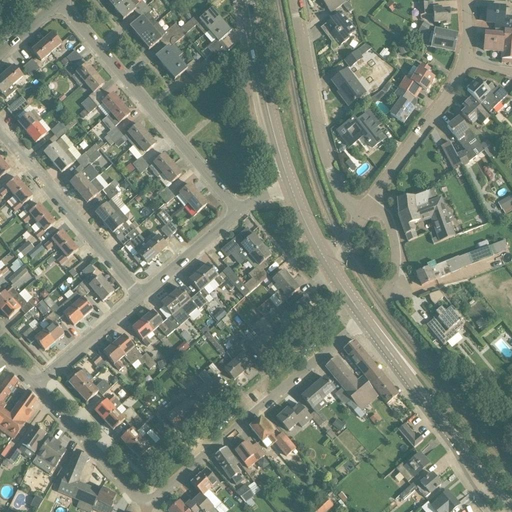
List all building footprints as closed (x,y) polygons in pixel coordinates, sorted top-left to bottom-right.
[(114,9),(124,0),(110,0),(111,1),(109,3),(114,9)] [(126,19),(134,12),(137,15),(147,7),(142,2),(139,4),(135,0),(124,0),(114,9),(119,15),(122,13),(126,19)] [(345,3),(342,0),(322,0),(319,3),(322,7),(324,5),(331,15),(345,3)] [(397,8),(391,1),(386,6),(392,13),(397,8)] [(427,3),(419,4),(420,16),(433,15),(434,24),(442,23),(442,26),(451,25),(450,10),(441,11),(441,9),(428,10),(427,3)] [(132,26),(137,31),(134,33),(139,39),(152,29),(157,24),(149,15),(151,13),(147,7),(137,15),(140,19),(132,26)] [(495,30),(511,30),(511,9),(487,8),(486,23),(496,23),(495,30)] [(188,24),(180,30),(185,36),(193,29),(196,27),(204,36),(209,32),(221,22),(216,16),(217,15),(212,9),(200,19),(197,16),(188,24)] [(327,35),(329,38),(329,39),(330,39),(331,39),(332,38),(333,40),(332,46),(335,50),(345,42),(343,40),(354,32),(341,15),(326,26),(330,30),(327,33),(326,34),(326,35),(327,35)] [(211,66),(228,51),(220,42),(228,35),(224,30),(226,28),(221,22),(209,32),(216,41),(207,49),(212,55),(206,60),(211,66)] [(433,29),(424,23),(418,32),(427,38),(433,29)] [(172,37),(180,30),(175,25),(168,32),(165,34),(157,24),(152,29),(139,39),(145,45),(144,46),(149,51),(160,41),(163,45),(172,37)] [(185,36),(180,30),(172,37),(163,45),(166,49),(158,56),(162,61),(160,63),(166,69),(177,59),(182,55),(174,45),(177,43),(185,36)] [(511,30),(495,30),(495,35),(485,34),(484,51),(503,53),(502,64),(508,64),(508,66),(511,66),(511,30)] [(457,35),(436,31),(434,40),(432,47),(454,52),(457,35)] [(42,43),(51,54),(61,45),(52,35),(42,43)] [(51,54),(42,43),(32,52),(41,62),(51,54)] [(344,61),(350,69),(363,59),(361,57),(371,50),(366,45),(344,61)] [(401,56),(408,53),(405,46),(398,48),(401,56)] [(67,59),(71,63),(79,56),(75,52),(67,59)] [(79,56),(71,63),(75,68),(83,61),(79,56)] [(61,63),(65,67),(70,63),(66,59),(61,63)] [(185,68),(177,59),(166,69),(171,75),(173,73),(177,78),(185,72),(194,81),(211,66),(206,60),(200,65),(198,63),(196,65),(193,61),(185,68)] [(32,61),(27,65),(34,73),(39,69),(32,61)] [(34,73),(27,65),(23,69),(30,77),(34,73)] [(86,65),(76,74),(71,78),(80,88),(85,84),(95,75),(86,65)] [(399,89),(414,98),(413,97),(419,87),(427,92),(434,80),(428,76),(429,75),(428,74),(430,70),(422,65),(411,82),(407,78),(399,89)] [(3,77),(12,86),(22,78),(13,68),(3,77)] [(349,108),(367,94),(348,70),(332,82),(344,98),(342,99),(349,108)] [(85,84),(93,94),(104,85),(95,75),(85,84)] [(16,91),(12,86),(3,77),(0,79),(0,92),(6,100),(14,93),(16,91)] [(490,114),(501,103),(507,96),(499,87),(495,92),(493,90),(493,89),(487,83),(483,87),(477,81),(467,91),(490,114)] [(381,92),(367,102),(372,108),(386,95),(386,94),(391,86),(388,83),(381,92)] [(401,100),(391,115),(403,125),(414,110),(408,106),(414,98),(399,89),(394,96),(401,100)] [(66,98),(62,95),(58,99),(62,103),(66,98)] [(102,104),(111,114),(121,105),(112,95),(102,104)] [(8,109),(12,114),(26,103),(22,98),(8,109)] [(81,105),(85,110),(93,103),(89,98),(81,105)] [(489,119),(484,114),(470,98),(464,106),(467,109),(463,114),(473,124),(476,122),(481,127),(489,119)] [(29,107),(26,103),(12,114),(16,118),(29,107)] [(93,103),(85,110),(89,115),(97,108),(93,103)] [(121,105),(111,114),(107,118),(115,128),(130,115),(121,105)] [(337,133),(349,148),(364,137),(369,142),(367,143),(372,150),(384,140),(376,129),(382,125),(377,119),(368,108),(362,113),(365,117),(355,125),(352,121),(337,133)] [(42,121),(33,111),(20,123),(18,124),(27,134),(37,125),(42,121)] [(85,111),(79,115),(83,120),(88,115),(85,111)] [(475,140),(468,130),(459,118),(447,128),(464,149),(475,140)] [(65,128),(55,137),(59,142),(44,154),(53,164),(68,151),(69,150),(60,140),(68,134),(67,133),(77,124),(74,120),(65,128)] [(55,137),(65,128),(62,125),(61,126),(60,124),(50,132),(55,137)] [(46,135),(37,125),(27,134),(36,144),(46,135)] [(115,145),(121,140),(124,144),(127,141),(133,148),(136,144),(147,136),(138,126),(124,137),(123,137),(119,133),(108,144),(110,147),(114,144),(115,145)] [(108,144),(119,133),(115,128),(106,135),(107,136),(104,139),(108,144)] [(141,157),(145,154),(155,146),(147,136),(136,144),(133,148),(141,157)] [(490,159),(491,158),(496,154),(486,141),(482,145),(480,146),(490,159)] [(441,147),(454,172),(462,168),(463,167),(457,155),(456,155),(449,143),(441,147)] [(80,167),(97,153),(100,150),(95,145),(76,162),(80,167)] [(469,164),(468,163),(476,157),(469,147),(463,152),(457,155),(463,167),(469,164)] [(68,151),(53,164),(61,174),(72,165),(76,161),(68,151)] [(87,169),(101,158),(101,157),(97,153),(80,167),(85,172),(70,184),(78,194),(89,186),(95,180),(87,169)] [(154,164),(149,168),(149,169),(157,179),(162,174),(172,166),(164,156),(154,164)] [(132,166),(137,171),(145,163),(141,158),(132,166)] [(0,179),(10,171),(2,162),(0,163),(0,179)] [(149,168),(145,163),(137,171),(140,175),(149,169),(149,168)] [(135,170),(130,164),(124,170),(129,175),(135,170)] [(172,166),(162,174),(171,185),(181,176),(172,166)] [(0,197),(1,197),(2,198),(4,197),(8,202),(9,202),(14,197),(24,188),(16,179),(0,192),(0,197)] [(104,190),(95,180),(89,186),(78,194),(87,204),(97,196),(102,192),(106,197),(115,190),(115,189),(119,186),(115,181),(104,190)] [(188,205),(198,196),(190,186),(179,195),(188,205)] [(24,188),(14,197),(9,202),(13,207),(11,209),(15,213),(33,198),(24,188)] [(158,196),(162,201),(171,193),(167,189),(166,188),(166,189),(158,196)] [(399,216),(406,236),(415,232),(412,225),(420,222),(420,224),(431,220),(437,237),(432,240),(434,245),(455,236),(449,220),(450,219),(452,218),(452,215),(451,213),(450,211),(447,211),(446,212),(445,209),(443,209),(440,201),(437,202),(433,188),(430,192),(427,205),(399,216)] [(115,190),(106,197),(110,202),(106,206),(96,214),(104,224),(114,216),(119,211),(111,201),(119,194),(115,190)] [(415,198),(397,200),(399,216),(427,205),(430,192),(429,193),(415,198)] [(175,198),(171,193),(162,201),(166,205),(175,198)] [(207,206),(198,196),(188,205),(197,215),(207,206)] [(502,211),(511,205),(511,201),(510,197),(498,204),(502,211)] [(32,218),(37,224),(47,215),(39,206),(21,221),(25,225),(32,218)] [(116,239),(120,243),(128,237),(135,231),(138,228),(135,223),(129,228),(125,224),(128,222),(119,211),(114,216),(104,224),(113,235),(121,227),(125,231),(124,232),(116,239)] [(166,227),(170,223),(172,221),(164,211),(157,217),(166,227)] [(55,225),(47,215),(37,224),(42,229),(34,236),(38,240),(55,225)] [(170,223),(166,227),(172,235),(177,231),(170,223)] [(172,235),(166,227),(161,231),(168,239),(172,235)] [(227,258),(230,255),(239,266),(245,261),(250,257),(262,247),(257,241),(257,240),(255,242),(252,238),(254,236),(253,236),(247,230),(221,252),(227,258)] [(128,237),(120,243),(124,248),(126,246),(128,248),(131,246),(138,255),(134,259),(139,266),(144,262),(147,265),(157,257),(146,245),(135,231),(128,237)] [(55,245),(60,251),(70,242),(62,232),(44,247),(48,251),(55,245)] [(167,248),(157,236),(146,245),(157,257),(167,248)] [(27,254),(34,248),(28,242),(15,253),(21,260),(27,254)] [(70,242),(60,251),(64,256),(57,262),(61,266),(78,251),(70,242)] [(44,250),(40,244),(34,248),(27,254),(32,260),(44,250)] [(235,276),(249,294),(268,277),(263,271),(268,267),(264,262),(271,257),(271,256),(269,258),(266,254),(267,253),(267,252),(262,247),(250,257),(259,267),(248,276),(252,279),(244,286),(235,276)] [(460,269),(492,257),(489,247),(484,249),(465,256),(447,263),(449,269),(450,269),(451,269),(451,268),(458,265),(460,269)] [(10,269),(13,273),(23,265),(18,260),(12,265),(13,266),(10,269)] [(451,274),(450,269),(449,269),(447,263),(437,267),(435,263),(434,263),(435,266),(416,274),(422,287),(451,274)] [(235,288),(229,281),(222,273),(218,277),(207,265),(198,273),(209,286),(214,281),(222,290),(226,287),(231,292),(235,288)] [(90,266),(82,273),(87,279),(95,272),(90,266)] [(0,278),(8,271),(5,267),(0,271),(0,278)] [(28,272),(23,267),(9,281),(13,286),(28,272)] [(38,269),(34,273),(38,277),(42,273),(38,269)] [(73,270),(69,274),(73,279),(77,276),(73,270)] [(275,285),(280,291),(291,281),(283,272),(266,287),(269,290),(275,285)] [(189,281),(199,293),(194,297),(203,307),(207,303),(205,300),(209,297),(203,290),(209,286),(198,273),(189,281)] [(235,276),(229,281),(235,288),(244,299),(249,294),(235,276)] [(92,285),(87,279),(79,286),(87,295),(92,291),(102,303),(114,293),(109,288),(100,278),(92,285)] [(274,296),(279,302),(282,305),(299,290),(291,281),(280,291),(274,296)] [(71,293),(74,296),(68,301),(83,319),(93,311),(83,299),(87,295),(79,286),(71,293)] [(0,311),(1,312),(18,296),(10,287),(0,296),(0,311)] [(170,297),(181,309),(186,305),(191,311),(195,316),(200,312),(198,310),(203,307),(194,297),(190,301),(180,289),(170,297)] [(26,303),(32,299),(25,290),(20,294),(26,303)] [(40,295),(44,300),(49,296),(45,291),(40,295)] [(444,298),(439,292),(429,295),(431,301),(435,306),(444,298)] [(26,316),(28,313),(36,307),(37,306),(31,299),(27,303),(26,304),(18,296),(1,312),(9,321),(20,310),(26,316)] [(189,319),(181,309),(170,297),(161,305),(171,317),(167,320),(175,331),(189,319)] [(310,303),(306,298),(287,314),(300,329),(316,315),(315,315),(307,306),(310,303)] [(50,310),(58,320),(63,316),(73,328),(83,319),(68,301),(59,309),(56,305),(50,310)] [(42,302),(37,306),(36,307),(43,316),(50,310),(42,302)] [(457,332),(466,325),(452,308),(451,309),(443,315),(441,313),(434,319),(434,320),(427,326),(443,346),(458,334),(457,332)] [(227,315),(222,310),(213,318),(218,323),(227,315)] [(263,318),(268,324),(278,316),(273,310),(268,314),(265,310),(260,314),(263,318)] [(142,321),(152,333),(158,328),(164,334),(167,338),(175,331),(167,320),(162,324),(152,312),(142,321)] [(64,336),(54,324),(49,318),(44,321),(39,326),(44,333),(54,344),(64,336)] [(269,332),(272,329),(268,324),(263,318),(255,325),(264,336),(259,340),(269,351),(278,343),(269,332)] [(480,330),(486,325),(482,319),(475,324),(480,330)] [(146,338),(152,333),(142,321),(132,330),(147,348),(152,344),(146,338)] [(44,333),(39,326),(29,334),(27,332),(22,336),(30,345),(35,341),(44,352),(54,344),(44,333)] [(200,332),(204,336),(209,331),(206,327),(200,332)] [(247,337),(248,339),(244,342),(260,360),(269,351),(259,340),(252,332),(247,337)] [(218,345),(208,333),(204,337),(222,357),(226,354),(221,349),(218,345)] [(184,340),(187,344),(192,340),(188,336),(184,340)] [(124,337),(114,345),(124,357),(132,366),(138,361),(142,366),(144,364),(150,371),(156,366),(146,354),(142,357),(139,355),(124,337)] [(343,350),(354,364),(365,355),(353,341),(353,342),(343,350)] [(233,363),(243,374),(252,366),(242,354),(246,351),(238,342),(231,348),(239,358),(233,363)] [(118,362),(124,357),(114,345),(104,354),(119,372),(123,369),(118,362)] [(365,355),(354,364),(365,377),(376,368),(365,355)] [(100,372),(107,366),(98,357),(92,363),(100,372)] [(345,394),(351,401),(357,409),(360,412),(378,398),(363,380),(357,385),(335,359),(325,367),(343,388),(341,390),(345,395),(345,394)] [(165,361),(157,363),(160,371),(167,369),(165,361)] [(222,361),(218,364),(234,382),(243,374),(233,363),(227,367),(222,361)] [(376,368),(365,377),(372,386),(371,386),(376,391),(387,382),(376,368)] [(68,384),(77,394),(89,383),(93,380),(84,370),(68,384)] [(210,371),(206,374),(204,371),(198,377),(205,386),(216,398),(226,389),(210,371)] [(0,430),(1,431),(11,417),(3,411),(6,406),(2,403),(18,381),(11,375),(0,389),(0,430)] [(313,388),(323,400),(331,393),(334,391),(324,379),(313,388)] [(102,397),(111,389),(104,381),(94,389),(89,383),(77,394),(87,404),(98,393),(102,397)] [(387,382),(376,391),(387,405),(398,395),(387,382)] [(194,385),(190,388),(205,406),(216,398),(205,386),(199,391),(194,385)] [(191,398),(183,388),(178,392),(181,396),(177,399),(183,405),(177,411),(171,404),(171,405),(187,422),(197,414),(187,402),(191,398)] [(301,398),(312,410),(323,400),(313,388),(301,398)] [(346,405),(351,401),(345,394),(345,395),(341,390),(336,393),(346,405)] [(14,440),(33,413),(29,410),(37,400),(28,392),(28,393),(11,417),(1,431),(14,440)] [(104,422),(115,411),(122,406),(112,396),(95,412),(104,422)] [(351,401),(346,405),(351,407),(354,411),(357,409),(351,401)] [(161,422),(169,432),(174,428),(177,431),(187,422),(171,405),(156,418),(161,422)] [(277,420),(288,432),(297,424),(302,429),(312,419),(310,417),(299,405),(298,406),(299,407),(291,414),(287,410),(277,420)] [(130,408),(120,417),(115,411),(104,422),(113,432),(124,422),(128,426),(137,417),(130,408)] [(364,416),(360,412),(357,409),(354,411),(360,419),(364,416)] [(314,413),(310,417),(312,419),(319,428),(324,423),(314,413)] [(375,415),(370,420),(375,426),(380,422),(375,415)] [(267,450),(275,444),(278,441),(276,439),(261,420),(261,419),(249,428),(267,450)] [(337,420),(332,426),(341,432),(345,426),(337,420)] [(163,438),(169,432),(161,422),(154,428),(163,438)] [(130,450),(141,439),(136,433),(142,428),(138,424),(120,440),(130,450)] [(404,426),(398,431),(414,449),(423,442),(418,436),(415,438),(404,426)] [(35,428),(22,446),(34,455),(41,444),(40,443),(46,435),(35,428)] [(151,430),(147,434),(156,444),(160,440),(151,430)] [(282,434),(276,439),(278,441),(275,444),(286,458),(295,450),(282,434)] [(146,435),(141,439),(130,450),(139,460),(155,445),(146,435)] [(50,438),(37,458),(33,463),(49,475),(54,469),(65,453),(56,447),(58,444),(50,438)] [(264,460),(267,458),(265,456),(257,445),(252,449),(247,443),(235,453),(248,469),(262,458),(264,460)] [(1,456),(5,458),(12,448),(8,445),(1,456)] [(215,457),(232,480),(236,487),(244,481),(240,474),(240,473),(231,462),(234,459),(225,448),(215,457)] [(13,465),(21,454),(18,452),(13,449),(6,459),(6,460),(11,464),(13,465)] [(93,509),(96,502),(100,494),(76,484),(87,459),(75,454),(67,471),(68,472),(59,492),(58,493),(73,500),(73,499),(80,502),(77,508),(77,509),(83,511),(91,511),(92,510),(93,509)] [(396,470),(408,483),(428,465),(419,455),(405,468),(402,464),(396,470)] [(213,490),(219,484),(206,470),(198,477),(197,477),(195,479),(195,480),(190,485),(201,496),(213,509),(220,502),(213,495),(211,496),(207,493),(211,489),(213,490)] [(432,475),(420,485),(424,489),(420,493),(425,499),(441,485),(432,475)] [(327,482),(332,487),(338,482),(334,477),(327,482)] [(262,483),(258,478),(254,482),(261,491),(268,486),(264,481),(262,483)] [(399,496),(402,499),(404,501),(417,489),(416,488),(413,484),(399,496)] [(236,493),(245,504),(254,498),(246,486),(236,493)] [(93,509),(92,510),(95,511),(111,511),(113,509),(111,508),(114,504),(113,504),(116,497),(109,493),(110,493),(102,489),(100,494),(96,502),(93,509)] [(451,511),(458,506),(447,493),(431,506),(435,511),(451,511)] [(314,502),(307,494),(304,497),(311,505),(314,502)] [(37,511),(43,501),(36,496),(30,506),(37,511)] [(215,511),(213,509),(201,496),(191,505),(189,503),(186,507),(191,511),(215,511)] [(334,506),(326,497),(310,511),(311,511),(326,511),(331,509),(334,506)] [(251,500),(245,504),(249,509),(254,505),(251,500)] [(296,502),(292,508),(292,509),(297,511),(300,511),(303,506),(296,502)] [(188,511),(179,503),(168,511),(188,511)]
